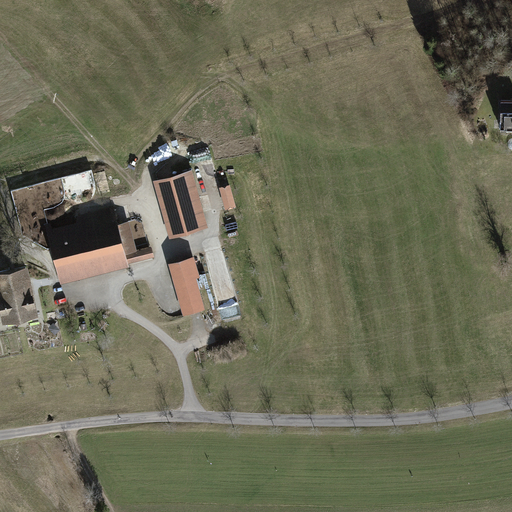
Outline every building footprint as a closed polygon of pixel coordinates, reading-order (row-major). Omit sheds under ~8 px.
[(511,100),(501,100),(500,129),(511,128),(511,100)] [(187,169),(152,179),(167,238),(203,229),(187,169)] [(230,187),(219,189),(225,210),(235,208),(230,187)] [(49,220),(41,222),(56,285),(132,266),(116,202),(75,212),(72,224),(52,229),(49,220)] [(188,257),(167,262),(182,315),(203,310),(188,257)] [(25,262),(0,267),(0,320),(36,314),(25,262)]
